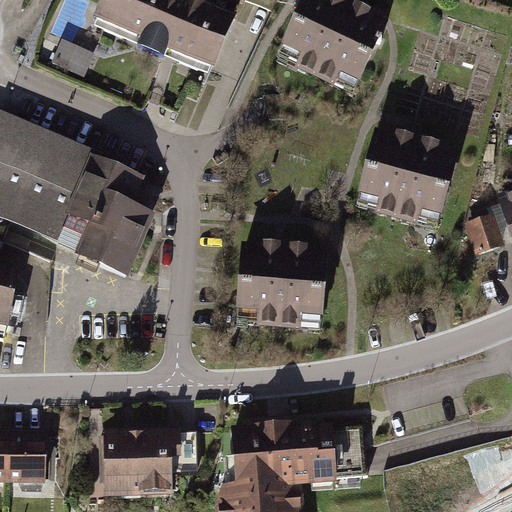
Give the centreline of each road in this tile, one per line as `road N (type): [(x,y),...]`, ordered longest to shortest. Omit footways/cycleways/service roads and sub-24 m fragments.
road 1 (residential): [(26,83),(165,144),(182,161),(177,386)]
road 2 (residential): [(177,386),(352,373),(511,323)]
road 3 (residential): [(0,391),(177,386)]
